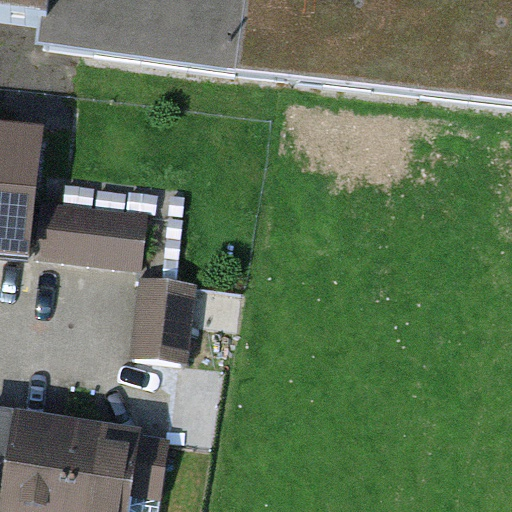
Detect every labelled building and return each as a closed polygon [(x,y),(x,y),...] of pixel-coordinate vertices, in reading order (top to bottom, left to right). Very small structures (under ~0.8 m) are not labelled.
[(0,0),(0,32),(40,39),(45,0),(0,0)] [(46,0),(38,62),(236,90),(248,0),(46,0)] [(511,0),(249,0),(238,83),(511,119),(511,0)] [(42,147),(0,142),(0,271),(28,275),(42,147)] [(147,224),(41,212),(35,268),(141,280),(147,224)] [(196,294),(141,289),(133,368),(188,374),(196,294)] [(65,511),(77,434),(13,425),(0,511),(65,511)] [(131,511),(141,444),(77,434),(65,511),(131,511)]
